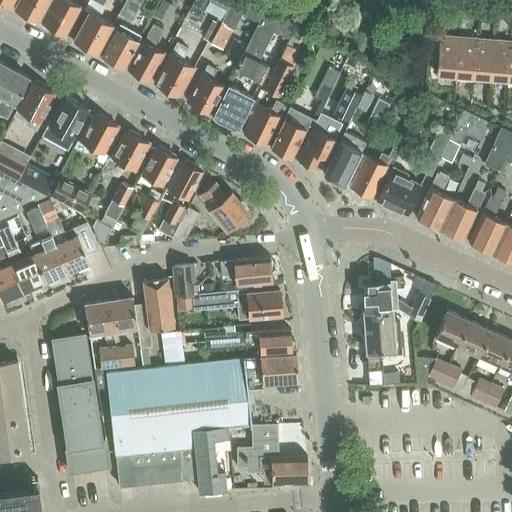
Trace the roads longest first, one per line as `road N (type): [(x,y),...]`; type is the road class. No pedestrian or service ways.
road 1 (residential): [(312,227),(256,169),(0,28)]
road 2 (residential): [(27,321),(172,251),(312,227)]
road 3 (residential): [(340,489),(312,227)]
road 4 (residential): [(511,290),(365,227),(312,227)]
road 5 (residential): [(130,511),(340,489)]
road 6 (residential): [(48,460),(27,321)]
